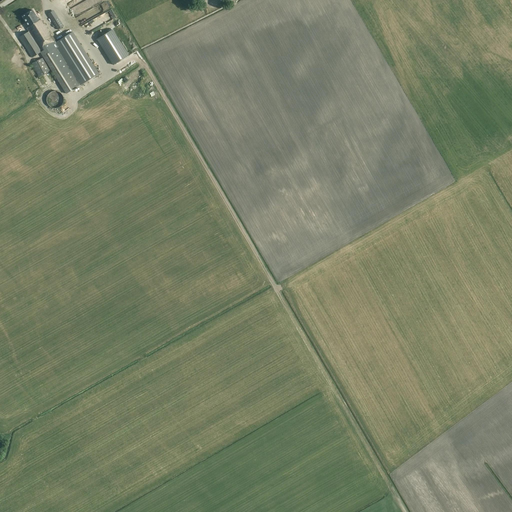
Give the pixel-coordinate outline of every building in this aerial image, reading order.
[(80,11),(91,4),(88,0),(87,0),(77,6),(80,11)] [(29,31),(19,37),(32,58),(41,52),(57,78),(67,94),(99,74),(73,32),(56,42),(53,37),(51,34),(45,23),(43,24),(40,20),(39,20),(33,10),(23,16),(29,27),(27,28),(29,31)] [(55,12),(49,16),(58,30),(64,26),(55,12)] [(113,30),(97,39),(113,65),(129,55),(113,30)] [(32,63),(39,77),(50,72),(43,58),(32,63)]
